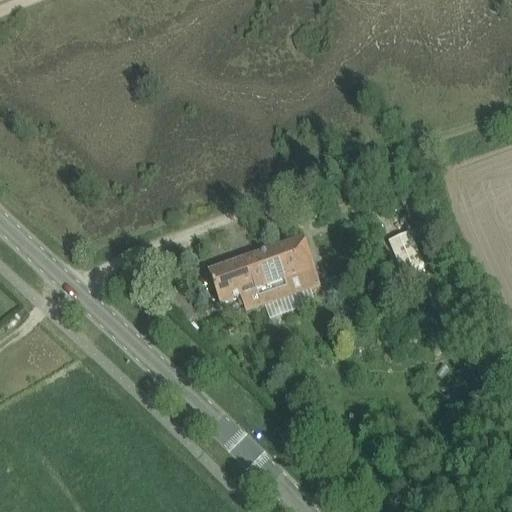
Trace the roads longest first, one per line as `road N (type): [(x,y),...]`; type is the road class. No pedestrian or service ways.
road 1 (track): [(511,116),(363,166),(118,265),(75,292)]
road 2 (tertiary): [(301,511),(203,406),(0,220)]
